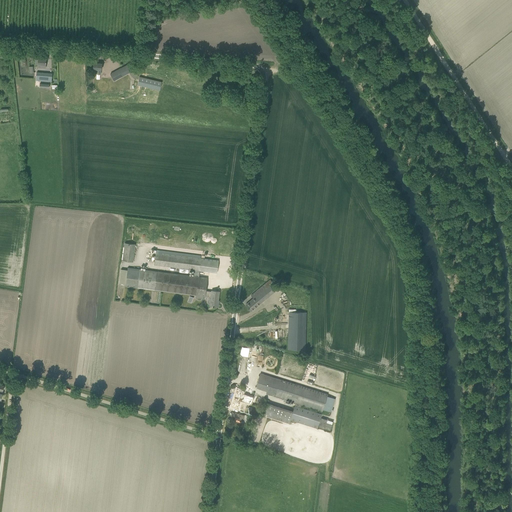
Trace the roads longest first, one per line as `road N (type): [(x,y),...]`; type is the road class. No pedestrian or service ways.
road 1 (unclassified): [(223,434),(265,70),(0,41)]
road 2 (unclassified): [(223,434),(13,371)]
road 3 (track): [(404,0),(511,167)]
